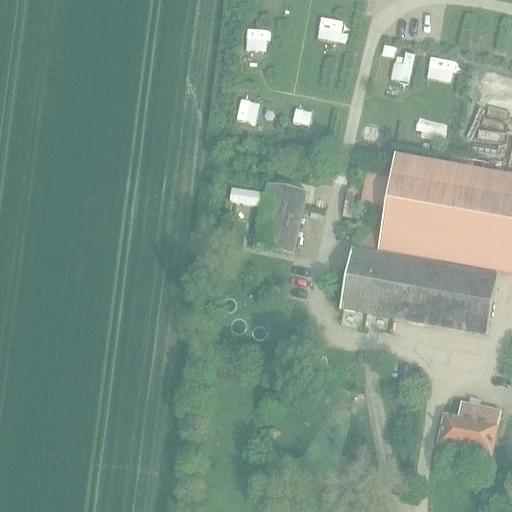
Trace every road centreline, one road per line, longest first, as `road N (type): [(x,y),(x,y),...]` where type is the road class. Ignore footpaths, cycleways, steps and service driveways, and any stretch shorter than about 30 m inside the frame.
road 1 (track): [(352,108),(294,94),(313,0)]
road 2 (track): [(355,98),(469,123),(501,111)]
